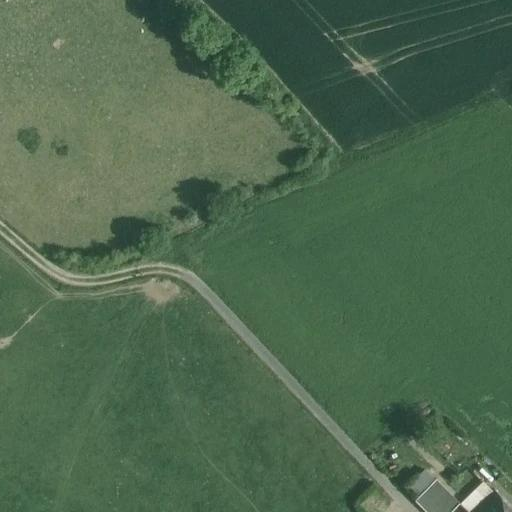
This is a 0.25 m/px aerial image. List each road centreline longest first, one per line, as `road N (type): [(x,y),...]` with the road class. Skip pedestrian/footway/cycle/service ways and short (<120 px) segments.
road 1 (residential): [(413,511),(191,277)]
road 2 (track): [(191,277),(157,269),(77,284),(0,227)]
